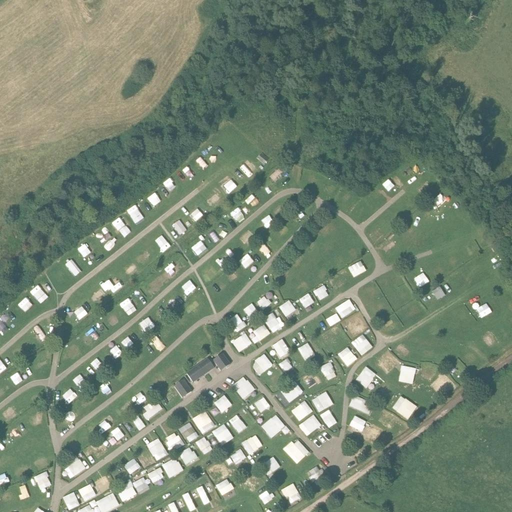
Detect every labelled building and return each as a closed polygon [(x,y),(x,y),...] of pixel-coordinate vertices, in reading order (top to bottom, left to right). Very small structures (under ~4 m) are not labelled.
[(243,171),(250,179),(259,172),(252,163),(243,171)] [(393,188),(399,182),(393,177),(388,184),(393,188)] [(271,194),(280,187),(273,179),(265,186),(271,194)] [(428,181),(419,188),(425,197),(435,190),(428,181)] [(219,191),(213,195),(218,202),(224,198),(219,191)] [(153,206),(158,202),(154,196),(148,201),(153,206)] [(274,212),(282,219),(288,213),(280,205),(274,212)] [(130,212),(139,225),(148,218),(140,206),(130,212)] [(234,218),(240,221),(243,213),(238,210),(234,218)] [(187,218),(179,223),(185,231),(192,226),(187,218)] [(371,236),(377,243),(386,236),(380,228),(371,236)] [(249,247),(257,242),(252,232),(243,237),(249,247)] [(163,252),(172,246),(162,234),(154,241),(163,252)] [(193,250),(199,258),(209,250),(203,242),(193,250)] [(259,247),(266,254),(271,249),(265,242),(259,247)] [(78,249),(82,256),(91,251),(87,243),(78,249)] [(350,250),(355,257),(361,253),(356,246),(350,250)] [(145,267),(154,260),(146,250),(137,258),(145,267)] [(299,253),(294,259),(301,266),(306,259),(299,253)] [(457,254),(452,257),(457,265),(462,261),(457,254)] [(249,256),(241,263),(247,271),(256,264),(249,256)] [(124,266),(133,278),(141,271),(132,260),(124,266)] [(177,262),(167,268),(173,278),(183,272),(177,262)] [(362,262),(349,270),(355,279),(368,271),(362,262)] [(58,283),(65,276),(59,270),(52,276),(58,283)] [(115,272),(108,279),(118,291),(125,284),(115,272)] [(412,278),(417,287),(425,283),(423,280),(424,280),(421,274),(412,278)] [(331,281),(338,290),(346,284),(340,275),(331,281)] [(40,281),(31,289),(37,296),(46,289),(40,281)] [(221,281),(214,288),(221,295),(228,288),(221,281)] [(100,286),(93,293),(103,303),(110,297),(100,286)] [(190,286),(184,292),(190,298),(197,292),(190,286)] [(315,292),(320,302),(331,296),(325,286),(315,292)] [(374,286),(365,291),(370,298),(378,293),(374,286)] [(301,300),(306,310),(317,304),(311,294),(301,300)] [(266,297),(258,304),(265,312),(274,305),(266,297)] [(20,306),(27,313),(35,305),(28,298),(20,306)] [(175,298),(169,304),(176,310),(182,305),(175,298)] [(344,320),(358,311),(350,300),(337,310),(344,320)] [(196,314),(202,308),(195,301),(189,308),(196,314)] [(280,310),(287,320),(298,312),(291,302),(280,310)] [(75,311),(82,320),(92,312),(84,303),(75,311)] [(155,311),(163,321),(170,316),(161,306),(155,311)] [(253,310),(247,315),(252,322),(259,318),(253,310)] [(186,313),(178,320),(185,327),(193,321),(186,313)] [(332,328),(343,321),(337,313),(327,320),(332,328)] [(274,315),(264,322),(274,336),(284,329),(274,315)] [(354,338),(369,328),(361,316),(347,326),(354,338)] [(114,317),(108,321),(114,329),(119,324),(114,317)] [(240,335),(248,328),(241,319),(233,326),(240,335)] [(0,324),(0,333),(1,335),(9,330),(3,323),(0,324)] [(147,324),(141,329),(146,336),(152,331),(147,324)] [(261,344),(272,336),(266,328),(255,336),(261,344)] [(331,352),(343,345),(333,330),(321,338),(331,352)] [(133,347),(140,342),(135,335),(128,340),(133,347)] [(247,336),(233,345),(240,355),(254,346),(247,336)] [(363,358),(375,348),(364,336),(353,345),(363,358)] [(283,341),(273,348),(281,360),(291,354),(283,341)] [(19,349),(25,357),(33,351),(28,343),(19,349)] [(307,363),(317,356),(309,344),(299,350),(307,363)] [(66,353),(73,361),(83,353),(76,345),(66,353)] [(403,346),(397,354),(405,361),(412,352),(403,346)] [(110,353),(117,360),(124,354),(118,347),(110,353)] [(349,348),(339,356),(349,368),(359,360),(349,348)] [(388,376),(401,364),(389,352),(377,363),(388,376)] [(220,372),(230,364),(222,354),(213,361),(220,372)] [(253,366),(260,377),(274,368),(267,357),(253,366)] [(193,384),(214,369),(207,359),(186,374),(193,384)] [(453,375),(461,367),(454,360),(446,368),(453,375)] [(285,374),(295,370),(290,361),(281,365),(285,374)] [(329,382),(339,377),(332,362),(321,367),(329,382)] [(173,384),(182,378),(175,366),(165,373),(173,384)] [(400,383),(414,386),(418,370),(404,366),(400,383)] [(421,377),(432,382),(437,371),(425,366),(421,377)] [(357,380),(367,389),(379,376),(368,367),(357,380)] [(272,380),(279,388),(287,380),(280,372),(272,380)] [(150,379),(160,394),(169,388),(159,373),(150,379)] [(443,374),(430,387),(442,399),(455,386),(443,374)] [(81,383),(88,390),(95,382),(88,376),(81,383)] [(305,379),(308,388),(317,385),(315,376),(305,379)] [(233,388),(244,402),(257,392),(246,378),(233,388)] [(192,392),(183,380),(174,387),(182,399),(192,392)] [(291,406),(305,393),(296,383),(282,396),(291,406)] [(386,384),(379,391),(387,398),(394,390),(386,384)] [(137,388),(130,393),(142,409),(149,404),(137,388)] [(73,391),(63,397),(69,406),(79,400),(73,391)] [(313,400),(321,413),(335,404),(327,391),(313,400)] [(164,397),(173,409),(180,403),(171,392),(164,397)] [(36,408),(46,406),(44,395),(34,398),(36,408)] [(357,402),(352,401),(350,408),(370,414),(372,408),(365,406),(367,399),(358,396),(357,402)] [(409,421),(419,408),(403,396),(393,410),(409,421)] [(227,397),(215,405),(223,415),(234,408),(227,397)] [(255,406),(263,414),(272,407),(264,398),(255,406)] [(301,422),(315,411),(306,401),(293,412),(301,422)] [(123,409),(130,417),(136,412),(130,404),(123,409)] [(13,421),(21,416),(15,407),(7,412),(13,421)] [(322,414),(331,428),(339,423),(330,409),(322,414)] [(149,410),(144,419),(151,424),(157,414),(149,410)] [(68,426),(78,419),(72,411),(62,418),(68,426)] [(392,430),(398,421),(385,411),(379,421),(392,430)] [(194,421),(204,437),(217,428),(206,412),(194,421)] [(30,416),(31,424),(39,424),(38,415),(30,416)] [(238,415),(230,422),(240,434),(248,428),(238,415)] [(277,415),(262,427),(273,440),(288,428),(277,415)] [(316,415),(300,426),(308,437),(324,426),(316,415)] [(355,415),(349,430),(362,435),(368,421),(355,415)] [(109,433),(116,427),(109,418),(101,424),(109,433)] [(132,423),(140,430),(145,425),(137,418),(132,423)] [(23,423),(15,426),(18,434),(26,431),(23,423)] [(181,431),(189,446),(200,439),(192,424),(181,431)] [(214,434),(224,448),(236,439),(225,425),(214,434)] [(366,441),(381,445),(385,429),(371,425),(366,441)] [(110,437),(118,449),(129,442),(121,430),(110,437)] [(250,456),(265,447),(257,434),(243,444),(250,456)] [(186,448),(179,435),(167,441),(174,455),(186,448)] [(354,442),(360,454),(368,450),(362,438),(354,442)] [(205,456),(214,450),(206,439),(197,445),(205,456)] [(148,447),(157,464),(170,458),(161,440),(148,447)] [(300,441),(296,445),(293,442),(284,450),(298,465),(311,453),(300,441)] [(71,446),(78,455),(84,450),(77,442),(71,446)] [(96,455),(100,461),(110,454),(106,448),(96,455)] [(180,455),(187,467),(199,460),(192,449),(180,455)] [(237,465),(248,459),(242,449),(231,456),(237,465)] [(141,459),(145,469),(155,465),(151,455),(141,459)] [(262,464),(268,475),(282,468),(276,457),(262,464)] [(47,458),(37,463),(42,473),(52,468),(47,458)] [(76,480),(87,471),(78,458),(66,467),(76,480)] [(132,478),(142,470),(136,461),(125,468),(132,478)] [(163,467),(171,480),(185,472),(180,463),(174,467),(172,462),(163,467)] [(215,485),(226,478),(219,465),(207,472),(215,485)] [(309,473),(318,488),(329,481),(320,466),(309,473)] [(252,467),(246,470),(257,490),(263,486),(252,467)] [(17,472),(21,480),(29,476),(24,468),(17,472)] [(154,485),(167,479),(162,469),(149,476),(154,485)] [(115,476),(122,486),(131,479),(123,470),(115,476)] [(36,480),(40,490),(52,484),(47,474),(36,480)] [(108,479),(96,485),(102,497),(114,490),(108,479)] [(134,485),(140,495),(151,488),(145,479),(134,485)] [(229,479),(217,487),(224,498),(236,490),(229,479)] [(290,506),(303,500),(295,484),(282,490),(290,506)] [(124,504),(138,497),(133,485),(118,492),(124,504)] [(203,486),(197,489),(206,507),(212,504),(203,486)] [(20,500),(30,495),(26,487),(16,491),(20,500)] [(80,492),(85,505),(98,500),(93,487),(80,492)] [(190,493),(184,496),(190,511),(195,511),(198,511),(190,493)] [(64,500),(69,511),(73,511),(82,508),(76,495),(64,500)] [(114,496),(97,505),(101,511),(113,511),(120,508),(114,496)] [(172,511),(179,511),(176,503),(170,506),(172,511)]
